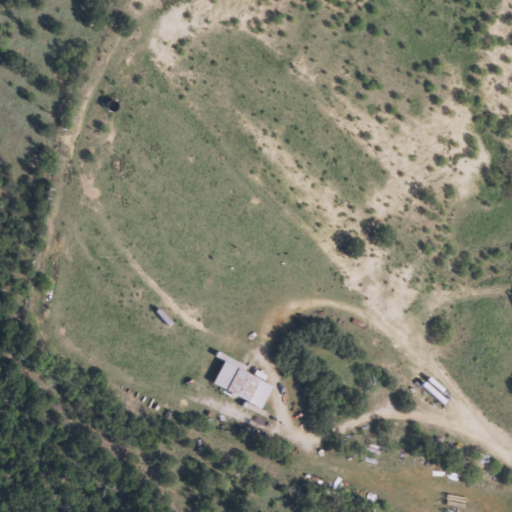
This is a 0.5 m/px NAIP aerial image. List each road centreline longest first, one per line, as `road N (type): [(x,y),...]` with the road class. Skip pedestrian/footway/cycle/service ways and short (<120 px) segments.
road 1 (residential): [(276,399),(284,426),(299,439),(316,441),(392,405),(511,443)]
road 2 (residential): [(494,432),(367,316),(321,304),(289,308),(275,321)]
